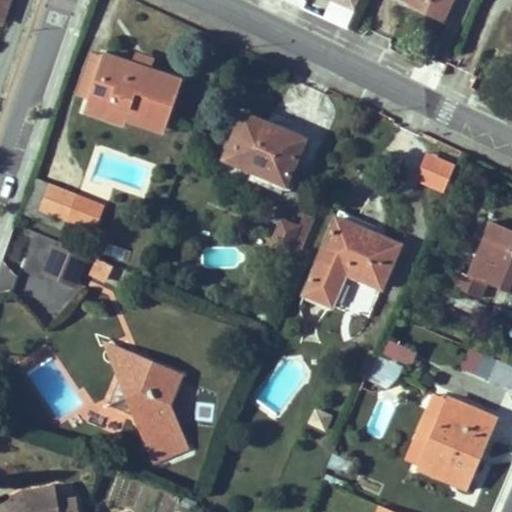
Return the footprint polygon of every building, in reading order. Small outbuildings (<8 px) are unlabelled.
[(0,0),(0,21),(2,23),(9,0),(0,0)] [(334,0),(355,9),(358,0),(334,0)] [(444,20),(452,0),(403,0),(410,3),(410,4),(444,20)] [(458,26),(469,0),(452,0),(444,20),(458,26)] [(348,23),(351,15),(338,9),(334,17),(348,23)] [(89,99),(103,58),(92,54),(79,96),(89,99)] [(133,65),(148,70),(151,60),(136,55),(133,65)] [(129,112),(167,124),(181,81),(148,70),(133,65),(103,56),(103,58),(89,99),(85,111),(125,125),(126,121),(129,112)] [(167,124),(129,112),(126,121),(164,133),(167,124)] [(286,184),(303,144),(276,133),(279,127),(244,113),(225,158),(253,170),(286,184)] [(303,144),(305,139),(279,127),(276,133),(303,144)] [(198,164),(202,157),(194,154),(191,161),(198,164)] [(282,193),(286,184),(253,170),(249,179),(282,193)] [(66,219),(40,209),(50,184),(37,178),(23,213),(63,229),(66,219)] [(66,219),(76,194),(50,184),(40,209),(66,219)] [(94,230),(104,206),(76,194),(66,219),(94,230)] [(382,288),(400,245),(373,234),(376,226),(339,211),(304,294),(332,306),(346,273),(382,288)] [(299,257),(316,217),(306,213),(300,228),(282,220),(272,245),(299,257)] [(511,292),(511,229),(492,221),(469,275),(457,270),(451,285),(481,298),(487,282),(511,292)] [(75,285),(85,259),(55,247),(45,273),(75,285)] [(105,281),(111,267),(99,262),(93,275),(105,281)] [(483,318),(488,305),(452,290),(447,303),(483,318)] [(411,367),(418,352),(391,340),(384,355),(391,358),(411,367)] [(170,405),(181,375),(106,344),(121,379),(112,403),(135,412),(155,461),(187,448),(170,405)] [(366,378),(376,354),(369,350),(358,375),(366,378)] [(511,389),(511,365),(479,351),(470,372),(511,389)] [(380,385),(390,360),(391,358),(384,355),(377,352),(366,378),(365,379),(380,385)] [(434,435),(448,400),(434,394),(420,429),(434,435)] [(466,487),(495,418),(449,398),(448,400),(434,435),(420,465),(420,467),(466,487)] [(325,428),(331,416),(317,410),(311,422),(325,428)] [(420,465),(434,435),(420,429),(407,459),(420,465)] [(349,472),(353,461),(333,453),(329,464),(349,472)] [(341,489),(345,481),(325,473),(322,480),(341,489)] [(79,511),(77,497),(58,500),(56,485),(23,490),(24,494),(13,500),(12,498),(0,504),(0,511),(79,511)] [(151,489),(147,511),(173,511),(176,492),(151,489)] [(13,500),(24,494),(23,490),(12,498),(13,500)] [(193,511),(196,502),(184,498),(181,507),(193,511)]
